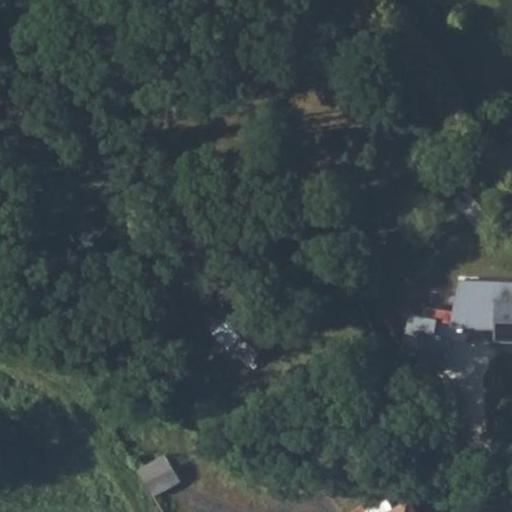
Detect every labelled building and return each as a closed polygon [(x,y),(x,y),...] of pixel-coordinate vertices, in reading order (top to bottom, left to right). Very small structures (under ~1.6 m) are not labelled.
[(416,252),(424,244),(413,233),(405,241),(416,252)] [(511,283),(503,283),(500,338),(511,338),(511,283)] [(234,313),(217,333),(256,367),(273,347),(234,313)] [(424,334),(414,333),(412,349),(421,350),(423,350),(424,334)] [(437,353),(448,353),(450,338),(424,334),(423,350),(436,352),(437,353)] [(435,364),(437,353),(436,352),(423,350),(421,350),(420,362),(435,364)] [(194,475),(177,449),(150,464),(167,492),(194,475)] [(414,511),(408,500),(387,511),(361,511),(356,505),(344,511),(414,511)]
